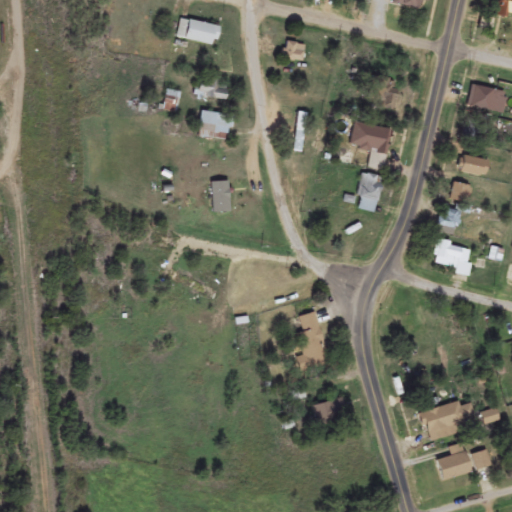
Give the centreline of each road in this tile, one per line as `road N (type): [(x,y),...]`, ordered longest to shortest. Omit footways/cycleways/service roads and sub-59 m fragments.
road 1 (secondary): [(412,511),(368,361),(367,329),(389,277),(460,0)]
road 2 (residential): [(389,277),(330,280),(307,263),(292,235),(265,132),(256,0)]
road 3 (residential): [(511,64),(227,0)]
road 4 (residential): [(511,306),(389,277)]
